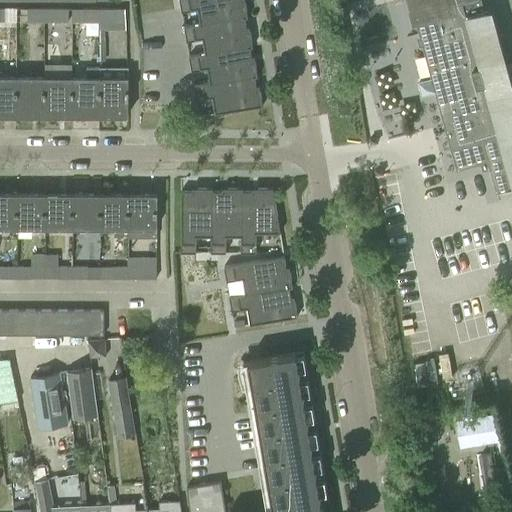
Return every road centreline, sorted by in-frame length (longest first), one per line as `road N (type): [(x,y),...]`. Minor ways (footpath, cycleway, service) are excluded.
road 1 (residential): [(371,511),(314,158)]
road 2 (residential): [(314,158),(0,156)]
road 3 (residential): [(314,158),(288,0)]
